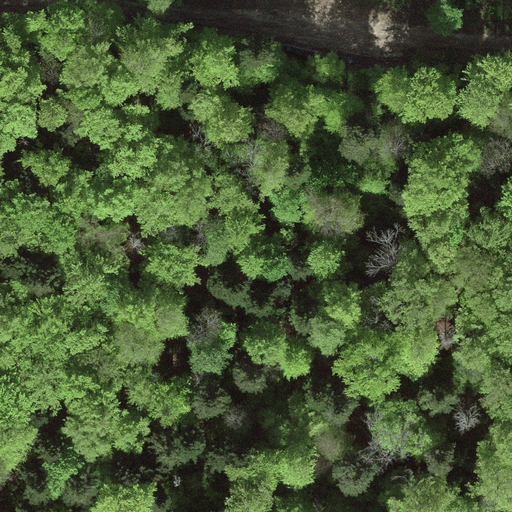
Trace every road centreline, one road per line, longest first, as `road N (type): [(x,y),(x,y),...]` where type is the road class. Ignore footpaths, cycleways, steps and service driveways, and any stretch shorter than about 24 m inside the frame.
road 1 (track): [(0,202),(141,256),(380,385),(511,445)]
road 2 (track): [(511,44),(390,42),(27,0)]
